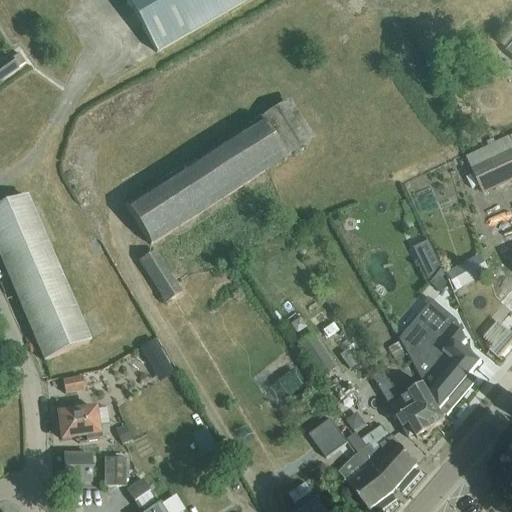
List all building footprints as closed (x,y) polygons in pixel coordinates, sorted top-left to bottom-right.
[(125,0),(156,53),(248,0),(125,0)] [(506,3),(510,0),(471,0),(476,8),(455,20),(466,37),(511,10),(506,3)] [(18,54),(9,60),(9,59),(0,65),(0,82),(25,65),(18,54)] [(289,102),(259,121),(124,207),(149,247),(315,142),(289,102)] [(466,159),(482,194),(511,179),(511,143),(510,139),(466,159)] [(0,210),(0,259),(44,362),(89,342),(27,199),(0,210)] [(505,308),(511,314),(511,300),(511,302),(492,240),(478,244),(495,299),(502,305),(505,308)] [(139,263),(166,305),(182,295),(155,252),(139,263)] [(445,275),(453,295),(487,276),(478,257),(445,275)] [(449,285),(442,271),(430,286),(440,295),(449,285)] [(503,364),(511,353),(511,314),(505,308),(502,305),(494,315),(503,322),(499,328),(497,326),(484,341),(493,348),(489,353),(503,364)] [(426,388),(425,389),(435,407),(442,420),(445,417),(446,417),(458,403),(459,405),(464,399),(463,398),(467,393),(461,387),(480,365),(462,350),(466,345),(457,325),(434,306),(401,345),(408,357),(426,388)] [(299,346),(322,379),(336,370),(312,336),(299,346)] [(394,365),(408,357),(401,345),(388,352),(394,365)] [(156,377),(169,370),(157,348),(144,355),(156,377)] [(435,407),(425,389),(396,406),(394,401),(397,399),(383,374),(373,380),(409,442),(415,438),(417,441),(422,442),(428,438),(430,432),(430,431),(444,423),(442,420),(435,407)] [(62,383),(65,396),(84,392),(82,379),(62,383)] [(107,409),(58,416),(58,418),(56,421),(57,430),(60,432),(62,442),(85,439),(86,444),(99,442),(99,439),(109,438),(108,426),(110,426),(107,409)] [(194,433),(210,461),(224,453),(208,425),(194,433)] [(331,427),(310,441),(326,463),(346,449),(331,427)] [(343,465),(339,475),(368,511),(371,511),(391,498),(417,468),(392,439),(374,453),(369,447),(367,449),(355,434),(345,442),(356,456),(349,461),(343,465)] [(63,484),(91,484),(91,458),(64,458),(63,484)] [(104,459),(103,488),(125,488),(126,460),(104,459)] [(125,492),(139,511),(146,511),(158,504),(142,480),(125,492)] [(322,511),(306,486),(288,498),(297,511),(322,511)]
